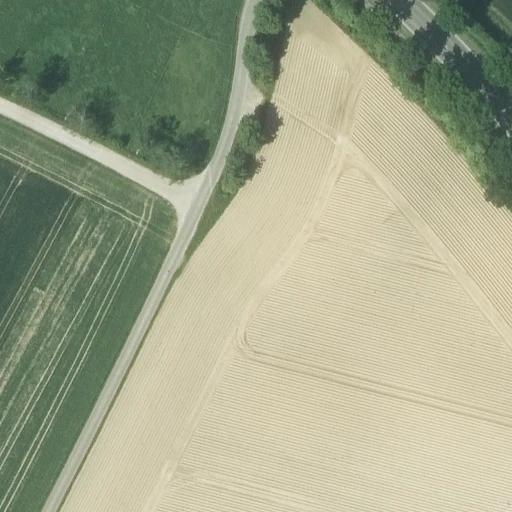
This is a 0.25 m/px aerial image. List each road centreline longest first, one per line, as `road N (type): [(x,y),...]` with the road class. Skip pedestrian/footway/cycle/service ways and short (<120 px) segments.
road 1 (unclassified): [(55,511),(240,115),(261,0)]
road 2 (track): [(200,202),(0,105)]
road 3 (tertiary): [(511,130),(398,0)]
